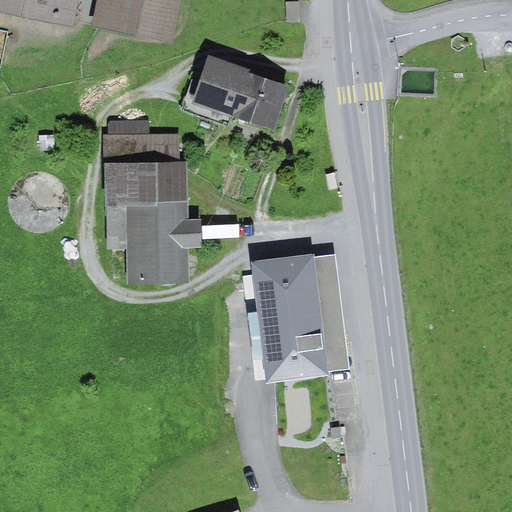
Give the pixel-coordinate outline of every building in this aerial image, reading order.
[(0,0),(0,9),(72,25),(77,0),(0,0)] [(181,0),(97,0),(93,25),(173,41),(181,0)] [(299,1),(286,2),(287,22),(300,21),(299,1)] [(235,116),(250,72),(252,68),(209,54),(201,79),(192,76),(180,111),(227,127),(231,115),(235,116)] [(290,85),(250,72),(235,116),(275,130),(290,85)] [(150,122),(110,122),(110,136),(105,136),(107,250),(126,249),(127,285),(190,283),(189,248),(203,247),(203,217),(190,217),(189,159),(179,160),(179,134),(150,134),(150,122)] [(335,253),(313,255),(326,370),(348,367),(335,253)] [(313,255),(253,262),(265,380),(326,374),(326,370),(313,255)] [(340,427),(332,428),(333,439),(342,438),(340,427)]
